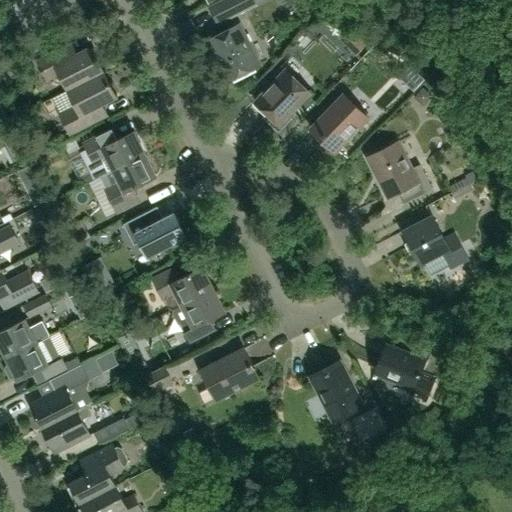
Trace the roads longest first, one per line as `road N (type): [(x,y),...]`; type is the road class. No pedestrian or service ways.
road 1 (residential): [(204,146),(292,187),(341,234),(354,288),(343,301),(304,315),(280,302),(272,285)]
road 2 (residential): [(204,146),(129,0)]
road 3 (residential): [(272,285),(204,146)]
